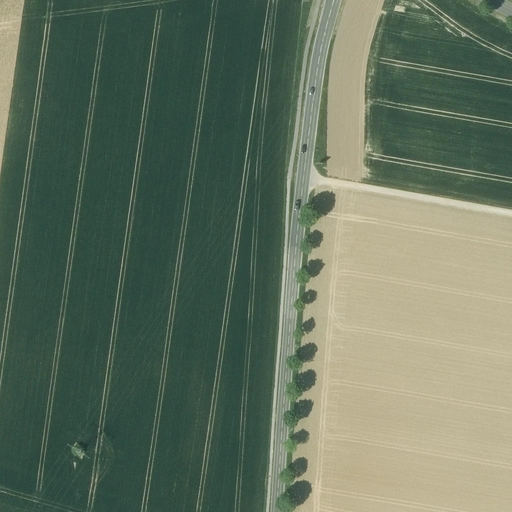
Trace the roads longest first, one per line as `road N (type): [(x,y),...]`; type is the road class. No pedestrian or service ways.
road 1 (secondary): [(332,0),(304,176),(275,511)]
road 2 (track): [(304,176),(511,213)]
